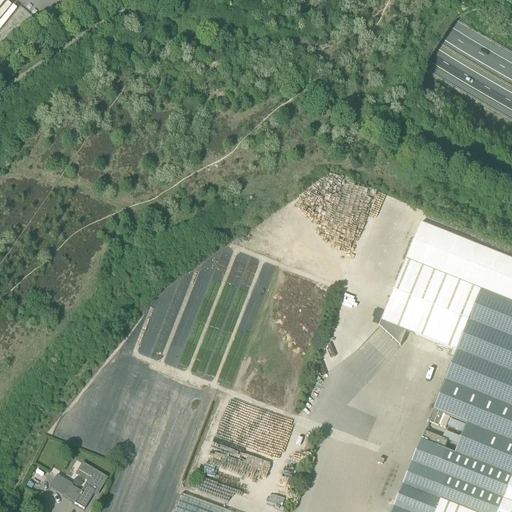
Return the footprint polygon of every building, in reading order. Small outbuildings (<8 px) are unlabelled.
[(407,332),(442,346),(479,247),(421,224),(382,321),(380,327),(401,347),(407,332)] [(467,424),(456,450),(511,472),(511,259),(479,247),(442,346),(457,351),(433,411),(467,424)] [(465,425),(451,419),(448,426),(463,432),(465,425)] [(443,438),(425,431),(410,467),(511,507),(511,472),(456,450),(455,454),(445,450),(448,440),(443,438)] [(458,444),(461,437),(446,431),(443,438),(448,440),(458,444)] [(50,487),(57,492),(75,503),(74,504),(84,510),(93,495),(96,496),(106,479),(82,465),(77,474),(89,481),(81,493),(69,486),(70,485),(64,480),(57,476),(50,487)] [(511,511),(511,507),(410,467),(391,511),(435,511),(440,501),(469,511),(511,511)] [(229,511),(181,494),(174,511),(229,511)] [(469,511),(440,501),(435,511),(469,511)]
